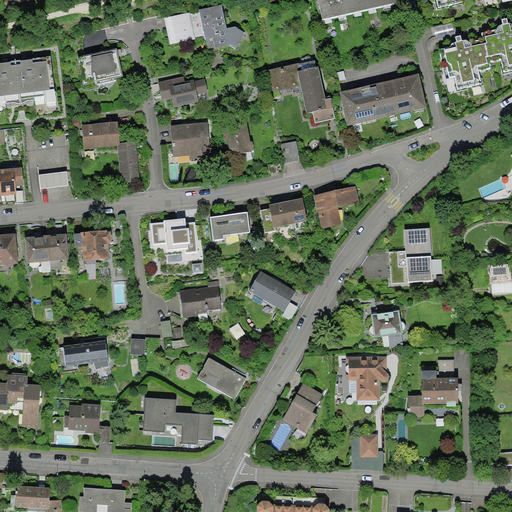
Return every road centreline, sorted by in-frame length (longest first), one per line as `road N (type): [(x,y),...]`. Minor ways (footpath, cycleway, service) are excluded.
road 1 (residential): [(222,473),(326,293),(415,178)]
road 2 (residential): [(511,492),(222,473)]
road 3 (residential): [(222,473),(0,456)]
road 4 (residential): [(159,200),(308,179),(376,155)]
road 5 (residential): [(133,29),(159,200)]
road 6 (residential): [(444,132),(409,0)]
road 7 (residential): [(0,215),(131,203)]
